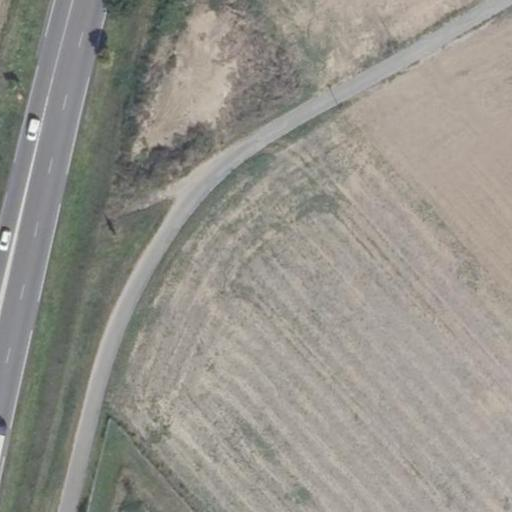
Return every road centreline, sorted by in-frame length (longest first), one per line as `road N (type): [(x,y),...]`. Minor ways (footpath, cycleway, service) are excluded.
road 1 (unclassified): [(502,0),(258,139),(198,192),(124,310),(66,511)]
road 2 (primary): [(0,373),(35,171)]
road 3 (primary): [(35,171),(80,0)]
road 4 (primary): [(35,171),(0,286)]
